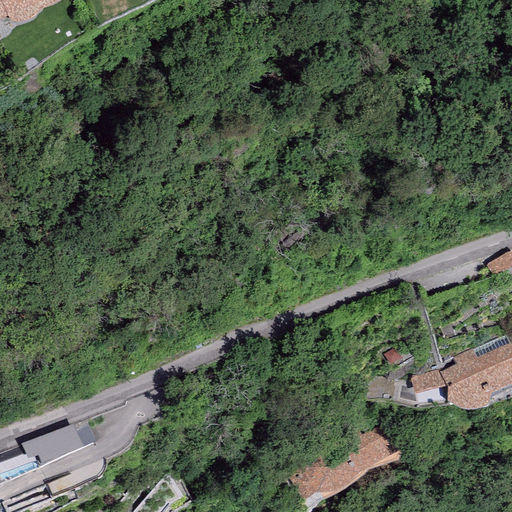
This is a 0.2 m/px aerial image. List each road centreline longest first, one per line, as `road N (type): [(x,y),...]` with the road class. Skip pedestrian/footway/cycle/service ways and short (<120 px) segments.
road 1 (unclassified): [(511,243),(120,397)]
road 2 (residential): [(0,502),(108,441),(120,397)]
road 3 (unclassified): [(120,397),(0,435)]
